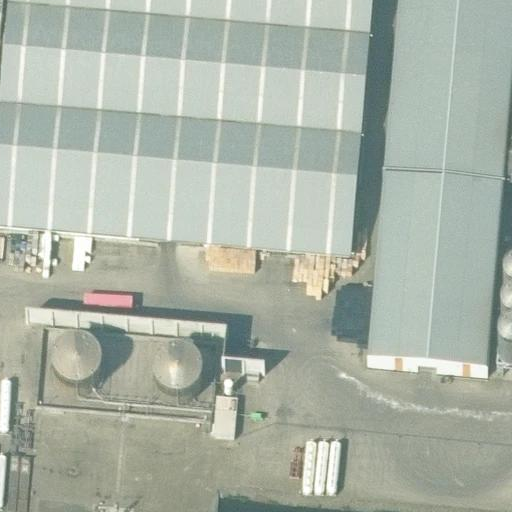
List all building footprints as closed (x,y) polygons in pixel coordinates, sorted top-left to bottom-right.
[(0,236),(355,264),(375,0),(7,0),(0,91),(0,236)] [(511,91),(511,0),(399,0),(367,368),(487,379),(511,91)] [(511,265),(510,265),(509,265),(508,265),(507,265),(507,266),(506,266),(505,266),(505,267),(504,267),(503,268),(502,269),(502,270),(501,270),(501,271),(501,272),(500,273),(500,274),(500,275),(500,276),(500,277),(501,277),(501,278),(501,279),(502,280),(502,281),(503,281),(503,282),(504,283),(505,283),(506,284),(507,284),(508,285),(509,285),(510,285),(511,285),(511,284),(511,265)] [(511,300),(511,301),(511,300),(510,300),(509,300),(508,300),(507,300),(506,300),(505,301),(504,301),(503,302),(502,302),(502,303),(501,303),(501,304),(500,304),(500,305),(500,306),(499,306),(499,307),(499,308),(499,309),(499,310),(499,311),(499,312),(499,313),(499,314),(500,315),(500,316),(501,316),(501,317),(502,317),(502,318),(503,318),(503,319),(504,319),(505,319),(505,320),(506,320),(507,320),(508,320),(509,320),(510,320),(511,320),(511,319),(511,300)] [(511,338),(511,337),(510,336),(509,335),(508,335),(507,334),(506,334),(505,334),(504,334),(503,333),(503,334),(502,334),(501,334),(500,334),(499,334),(499,335),(498,335),(497,336),(496,336),(496,337),(495,337),(495,338),(495,339),(494,339),(494,340),(494,341),(493,341),(493,342),(493,343),(493,344),(493,345),(493,346),(494,346),(494,347),(494,348),(495,348),(495,349),(495,350),(496,350),(496,351),(497,351),(497,352),(498,352),(499,353),(500,353),(501,353),(502,353),(503,354),(504,354),(504,353),(505,353),(506,353),(507,353),(508,353),(508,352),(509,352),(510,351),(511,350),(511,349),(511,348),(511,338)] [(79,349),(77,349),(75,349),(73,349),(71,349),(67,351),(63,353),(61,354),(59,356),(58,357),(57,359),(55,361),(54,363),(54,365),(53,367),(52,369),(52,371),(52,374),(52,376),(52,378),(53,380),(54,382),(55,384),(56,386),(57,388),(60,392),(61,393),(63,394),(65,396),(67,397),(69,397),(71,398),(74,398),(78,399),(80,398),(82,398),(85,397),(87,397),(89,396),(91,395),(93,393),(94,392),(96,390),(97,389),(98,387),(100,385),(100,383),(101,381),(102,378),(102,376),(102,374),(102,372),(102,370),(101,367),(101,365),(100,363),(99,361),(98,359),(96,358),(95,356),(93,354),(92,353),(90,352),(88,351),(86,350),(84,349),(81,349),(79,349)] [(182,357),(177,357),(175,357),(173,357),(171,358),(169,358),(166,359),(163,361),(161,363),(159,364),(158,366),(156,368),(155,370),(154,372),(153,374),(152,376),(152,378),(152,380),(151,383),(152,385),(152,387),(152,389),(153,392),(154,394),(155,396),(156,398),(158,400),(159,401),(161,403),(163,404),(165,405),(167,406),(169,407),(171,408),(174,408),(176,408),(181,408),(183,408),(187,406),(189,406),(191,404),(193,403),(195,402),(197,400),(198,398),(199,396),(201,394),(201,392),(202,390),(203,388),(203,385),(203,383),(203,381),(203,378),(202,376),(202,374),(201,372),(200,370),(199,368),(197,366),(196,364),(194,363),(192,361),(190,360),(188,359),(186,358),(184,358),(182,357)] [(238,403),(216,401),(213,440),(234,441),(238,403)]
